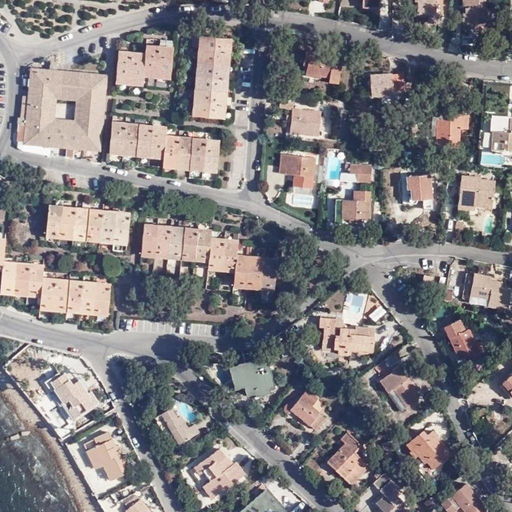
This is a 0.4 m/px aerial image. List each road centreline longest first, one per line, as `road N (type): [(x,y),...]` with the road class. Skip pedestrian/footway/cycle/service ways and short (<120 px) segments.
road 1 (residential): [(340,254),(416,330),(494,486),(511,504)]
road 2 (residential): [(511,65),(258,13)]
road 3 (residential): [(15,59),(160,16),(208,7),(258,13)]
road 4 (residential): [(0,150),(245,198)]
road 5 (residential): [(166,349),(329,511)]
road 6 (residential): [(166,349),(232,339),(289,308),(340,254)]
road 7 (residential): [(258,13),(245,198)]
road 8 (residential): [(97,343),(173,511)]
road 9 (residential): [(340,254),(437,243),(511,255)]
